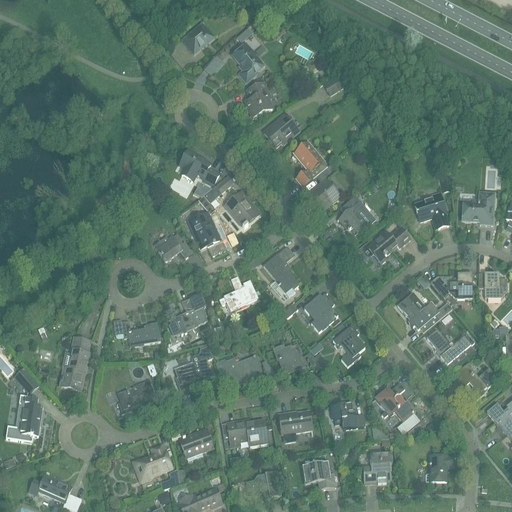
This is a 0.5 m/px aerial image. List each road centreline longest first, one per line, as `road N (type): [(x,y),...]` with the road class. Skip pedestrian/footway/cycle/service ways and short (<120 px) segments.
road 1 (residential): [(99,434),(344,382),(397,354)]
road 2 (residential): [(469,511),(468,439),(397,354)]
road 3 (residential): [(511,258),(497,248),(450,248),(360,309)]
road 4 (primary): [(371,0),(511,73)]
road 5 (residential): [(156,294),(292,227)]
road 6 (residential): [(292,227),(209,126)]
road 7 (residential): [(156,294),(144,269),(125,266),(112,279),(116,297),(128,304),(148,298)]
